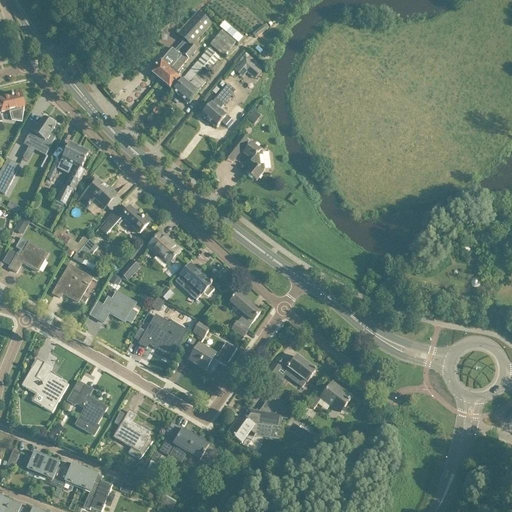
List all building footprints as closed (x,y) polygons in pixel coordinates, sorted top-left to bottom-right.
[(165,11),(158,18),(162,22),(169,15),(165,11)] [(212,25),(210,23),(199,12),(190,21),(179,34),(185,40),(191,45),(192,46),(196,42),(212,25)] [(221,32),(211,45),(224,57),(237,42),(223,30),(221,32)] [(161,81),(191,45),(185,40),(175,51),(173,49),(165,58),(162,61),(161,60),(158,65),(151,73),(161,81)] [(197,50),(192,46),(191,45),(161,81),(171,89),(177,82),(181,77),(177,73),(188,59),(189,60),(197,50)] [(188,104),(194,96),(202,87),(193,80),(203,68),(207,72),(219,57),(209,49),(173,91),(188,104)] [(251,78),(254,80),(265,69),(248,53),(234,69),(247,82),(251,78)] [(220,110),(227,101),(235,92),(228,85),(212,103),(202,116),(217,129),(222,123),(226,126),(232,120),(227,116),(220,110)] [(22,123),(24,107),(21,92),(20,93),(14,95),(14,94),(12,94),(13,97),(5,99),(5,97),(0,98),(0,112),(10,110),(12,121),(22,123)] [(260,116),(257,113),(255,111),(248,120),(254,125),(261,116),(260,116)] [(29,148),(23,158),(24,159),(29,148),(32,149),(33,147),(46,153),(45,156),(46,156),(56,137),(55,137),(54,139),(50,135),(56,127),(44,118),(38,126),(36,125),(32,132),(30,136),(29,135),(24,145),(29,148)] [(241,151),(247,143),(249,141),(242,136),(234,146),(241,151)] [(82,170),(90,154),(70,144),(66,153),(62,160),(61,162),(58,170),(65,173),(69,175),(70,176),(65,186),(57,202),(66,206),(74,191),(75,191),(76,192),(81,181),(86,172),(82,170)] [(257,181),(263,174),(264,172),(263,172),(265,170),(263,153),(261,151),(252,144),(244,154),(249,158),(248,160),(249,167),(251,168),(246,174),(257,181)] [(0,174),(0,192),(5,195),(10,186),(21,166),(8,159),(0,174)] [(89,191),(79,202),(87,208),(95,199),(106,209),(107,208),(112,213),(122,202),(117,197),(106,187),(105,186),(104,186),(103,186),(103,187),(98,182),(92,190),(90,192),(89,191)] [(11,202),(7,207),(16,212),(19,208),(11,202)] [(130,209),(127,212),(122,207),(115,214),(108,221),(101,230),(107,236),(114,227),(117,223),(120,225),(125,219),(140,234),(145,228),(152,221),(147,216),(144,219),(143,218),(142,219),(130,209)] [(499,217),(493,211),(492,211),(484,220),(491,226),(499,217)] [(14,230),(23,235),(30,224),(21,219),(14,230)] [(66,247),(66,246),(71,239),(60,232),(55,240),(66,247)] [(155,241),(149,248),(158,255),(154,259),(164,268),(170,262),(170,263),(171,263),(172,264),(174,262),(181,251),(174,245),(175,245),(174,245),(172,247),(166,242),(168,239),(161,233),(155,241)] [(78,244),(71,239),(66,247),(78,254),(89,241),(84,237),(78,244)] [(45,262),(46,261),(45,260),(48,254),(21,238),(16,248),(21,250),(10,269),(17,272),(16,273),(17,273),(25,259),(28,261),(28,262),(27,264),(27,263),(26,265),(38,272),(44,261),(45,262)] [(91,256),(98,248),(91,241),(83,249),(88,254),(91,256)] [(65,255),(66,255),(71,258),(74,252),(68,249),(65,255)] [(76,254),(73,260),(82,265),(86,259),(76,254)] [(97,265),(86,259),(82,265),(93,271),(97,265)] [(128,282),(140,268),(133,262),(121,276),(128,282)] [(115,264),(110,268),(116,273),(120,269),(115,264)] [(191,265),(176,282),(196,301),(203,293),(204,294),(210,287),(213,283),(212,282),(211,283),(205,276),(204,277),(191,265)] [(88,299),(82,296),(92,279),(70,266),(65,274),(69,276),(65,282),(62,280),(53,294),(54,294),(60,298),(63,294),(69,284),(72,286),(66,296),(78,303),(80,300),(85,304),(88,299)] [(118,286),(122,281),(113,275),(110,281),(118,286)] [(167,288),(160,296),(167,302),(173,294),(167,288)] [(117,293),(116,294),(112,291),(108,297),(113,300),(109,307),(105,305),(102,311),(97,319),(97,320),(97,319),(103,323),(104,323),(112,309),(115,311),(115,312),(114,314),(113,316),(125,323),(126,320),(131,323),(136,314),(137,313),(132,310),(136,304),(117,293)] [(231,303),(245,315),(237,324),(237,323),(232,330),(244,338),(249,331),(248,330),(254,322),(261,313),(238,294),(234,299),(234,298),(232,299),(233,300),(231,303)] [(152,309),(164,315),(169,304),(157,298),(152,309)] [(151,325),(154,327),(151,332),(148,330),(140,344),(140,345),(140,344),(147,348),(146,348),(147,348),(149,344),(164,353),(162,357),(168,361),(186,331),(172,323),(171,325),(156,316),(151,325)] [(193,333),(203,340),(211,328),(200,321),(193,333)] [(237,349),(229,344),(226,343),(217,357),(199,346),(195,353),(190,361),(193,363),(207,371),(213,360),(226,367),(237,349)] [(307,383),(310,379),(316,371),(298,357),(290,367),(289,366),(288,368),(284,365),(285,364),(279,359),(268,373),(274,378),(280,370),(285,374),(302,388),(306,382),(307,383)] [(32,369),(22,386),(30,391),(33,387),(40,391),(37,395),(45,400),(41,407),(42,407),(53,413),(69,386),(61,381),(62,379),(55,375),(54,375),(50,373),(51,372),(53,368),(45,363),(40,373),(33,368),(32,369)] [(333,383),(325,393),(322,398),(341,413),(349,403),(351,401),(350,401),(352,398),(346,393),(345,392),(343,394),(332,385),(333,384),(333,383)] [(86,388),(86,387),(85,387),(81,395),(75,391),(74,391),(67,402),(75,407),(76,405),(78,403),(85,407),(84,410),(79,418),(75,426),(94,437),(99,427),(97,426),(102,417),(107,408),(99,404),(99,405),(96,403),(97,402),(89,397),(92,391),(86,388)] [(287,417),(293,409),(271,395),(259,413),(249,411),(243,419),(241,417),(229,435),(237,440),(242,444),(251,432),(255,435),(255,437),(270,439),(272,427),(278,428),(280,416),(287,417)] [(316,396),(309,406),(313,409),(321,399),(316,396)] [(135,475),(141,479),(156,452),(155,452),(162,440),(143,429),(148,419),(140,414),(141,413),(129,406),(123,417),(122,416),(118,422),(137,433),(138,432),(146,436),(132,460),(141,465),(135,475)] [(55,436),(62,431),(58,426),(51,431),(49,438),(54,439),(55,436)] [(180,432),(180,431),(175,427),(169,436),(161,451),(166,454),(170,457),(181,464),(183,460),(188,453),(196,439),(184,432),(184,431),(183,430),(182,433),(180,432)] [(196,472),(202,475),(216,452),(210,448),(210,449),(208,448),(210,446),(209,445),(208,446),(196,439),(188,453),(200,460),(198,463),(201,464),(196,472)] [(14,450),(7,467),(14,470),(21,453),(14,450)] [(29,470),(32,471),(40,474),(47,458),(35,453),(35,454),(34,458),(33,458),(26,455),(27,455),(26,455),(19,472),(20,472),(27,475),(29,470)] [(152,462),(157,466),(162,457),(157,453),(152,462)] [(60,464),(47,458),(40,474),(41,475),(41,476),(46,478),(45,482),(45,483),(57,488),(64,471),(58,468),(59,464),(60,464)] [(86,470),(73,465),(67,463),(65,467),(64,471),(57,488),(57,489),(54,497),(59,499),(62,491),(66,482),(74,486),(79,487),(86,470)] [(100,482),(96,480),(96,479),(97,476),(98,476),(98,475),(86,470),(79,487),(90,492),(83,508),(90,511),(90,509),(97,511),(101,511),(103,509),(104,509),(105,506),(104,506),(109,494),(110,494),(110,493),(113,486),(100,481),(100,482)] [(120,492),(130,496),(140,479),(134,476),(128,474),(120,492)] [(160,502),(172,510),(177,502),(170,498),(173,493),(167,490),(160,502)] [(0,511),(2,511),(8,501),(0,497),(0,511)] [(2,511),(25,511),(27,510),(21,507),(8,501),(2,511)]
